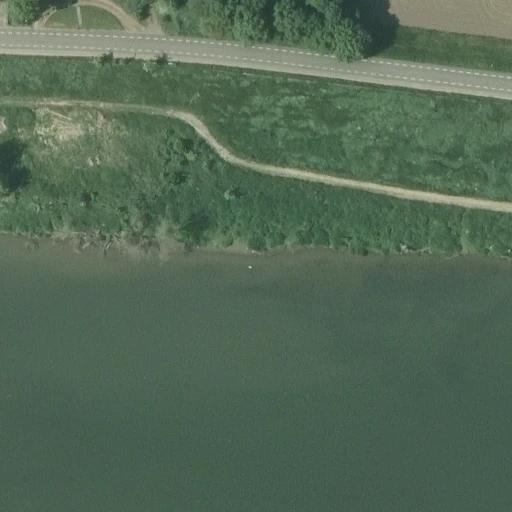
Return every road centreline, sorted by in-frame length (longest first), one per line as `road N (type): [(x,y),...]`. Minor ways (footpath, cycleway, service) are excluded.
road 1 (track): [(511,207),(231,161),(177,113),(0,104)]
road 2 (unclassified): [(0,40),(155,46),(511,87)]
